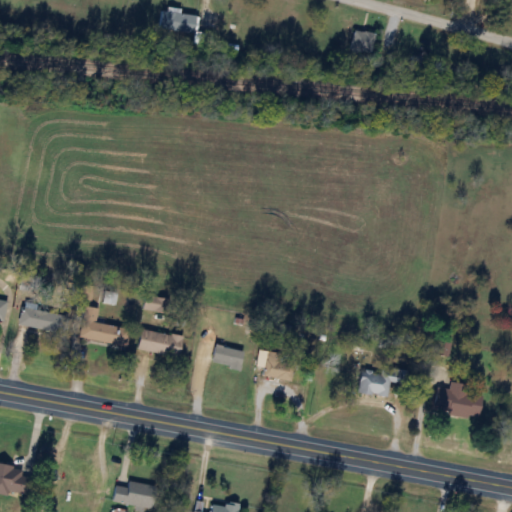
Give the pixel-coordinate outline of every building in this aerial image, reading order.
[(157,28),(190,33),(193,14),(159,9),(157,28)] [(346,50),(367,56),(373,34),(352,28),(346,50)] [(140,309),(160,314),(163,299),(143,295),(140,309)] [(16,325),(57,331),(61,306),(20,300),(16,325)] [(94,322),(97,307),(83,305),(77,337),(124,346),(127,328),(94,322)] [(224,326),(227,312),(204,307),(201,320),(224,326)] [(180,336),(139,328),(135,349),(176,357),(180,336)] [(242,350),(195,341),(192,358),(238,367),(242,350)] [(288,381),(293,357),(257,349),(254,366),(261,367),(259,375),(288,381)] [(362,371),(359,392),(388,396),(390,386),(401,388),(404,371),(379,368),(378,373),(362,371)] [(481,389),(447,384),(446,389),(434,387),(430,410),(476,418),(481,389)] [(0,494),(15,497),(20,468),(0,464),(0,494)] [(124,487),(113,485),(110,501),(150,508),(154,486),(125,481),(124,487)] [(235,511),(236,506),(210,502),(208,511),(197,511),(191,511),(235,511)]
